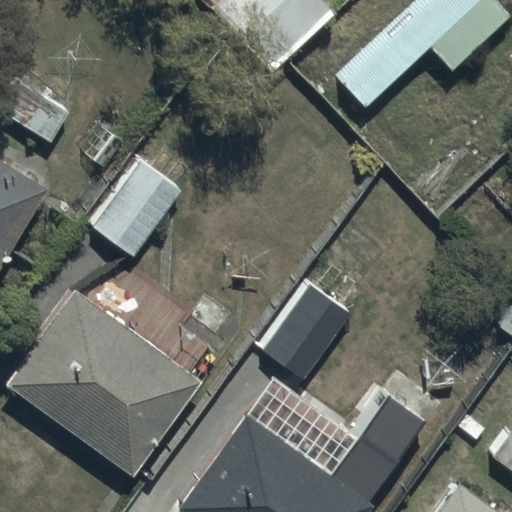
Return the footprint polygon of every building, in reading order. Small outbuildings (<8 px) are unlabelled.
[(327,9),(317,0),(206,0),(269,65),(327,9)] [(0,96),(0,115),(43,141),(62,109),(10,79),(0,96)] [(133,159),(86,224),(129,254),(175,189),(133,159)] [(0,255),(41,186),(0,161),(0,255)] [(256,347),(298,378),(345,314),(303,283),(256,347)] [(68,285),(0,377),(0,385),(125,477),(196,379),(68,285)] [(442,402),(396,370),(350,435),(391,464),(406,442),(411,446),(442,402)] [(238,415),(170,508),(175,511),(358,511),(363,506),(238,415)] [(492,511),(453,483),(431,511),(492,511)]
